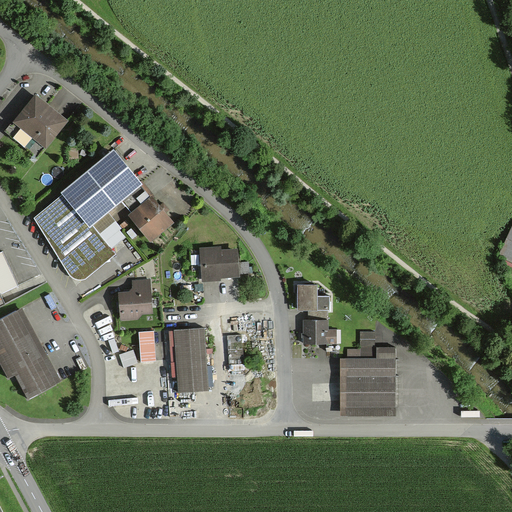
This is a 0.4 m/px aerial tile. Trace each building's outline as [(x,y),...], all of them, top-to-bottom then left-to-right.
[(69,123),(39,97),(9,133),(40,158),(69,123)] [(143,187),(115,154),(37,220),(72,275),(77,279),(83,281),(89,281),(119,255),(95,227),(143,187)] [(175,224),(155,199),(132,218),(151,242),(175,224)] [(511,235),(501,260),(507,276),(511,277),(511,235)] [(242,249),(205,251),(207,283),(244,280),(242,249)] [(0,297),(22,287),(5,253),(0,255),(0,297)] [(134,294),(123,294),(123,321),(139,321),(139,312),(154,312),(153,281),(134,281),(134,294)] [(323,286),(303,285),(302,312),(334,312),(334,298),(322,298),(323,286)] [(25,310),(0,322),(0,360),(10,380),(20,375),(31,396),(61,381),(25,310)] [(332,322),(309,322),(308,345),(330,346),(330,353),(340,353),(340,332),(332,332),(332,322)] [(208,330),(179,331),(182,393),(212,391),(208,330)] [(176,331),(168,331),(169,352),(176,352),(176,331)] [(353,360),(344,360),(346,415),(393,414),(391,349),(379,350),(378,332),(364,333),(365,350),(352,350),(353,360)] [(157,333),(143,335),(146,363),(160,361),(157,333)] [(122,356),(125,368),(143,363),(139,351),(122,356)] [(233,351),(233,364),(245,365),(246,352),(233,351)]
